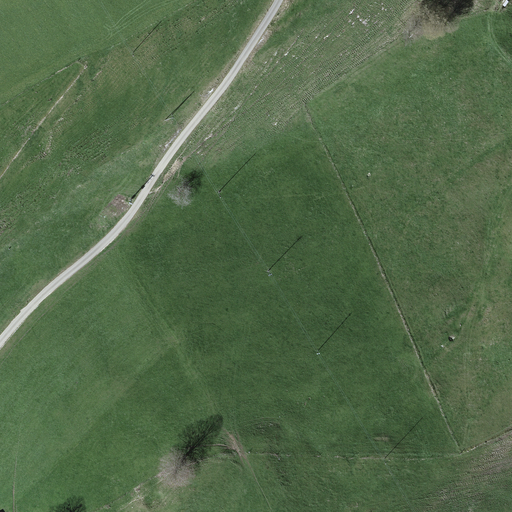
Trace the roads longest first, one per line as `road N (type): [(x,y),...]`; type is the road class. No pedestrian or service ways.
road 1 (track): [(0,342),(131,212),(279,0)]
road 2 (track): [(91,65),(0,188)]
